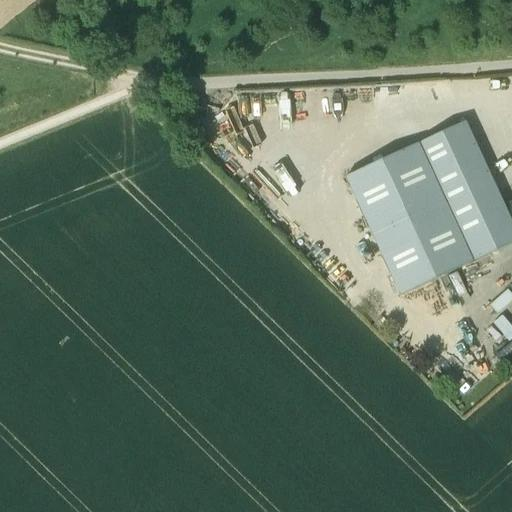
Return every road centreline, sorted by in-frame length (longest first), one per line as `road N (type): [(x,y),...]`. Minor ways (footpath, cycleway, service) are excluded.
road 1 (unclassified): [(511,65),(149,79)]
road 2 (unclassified): [(0,143),(149,79)]
road 3 (track): [(0,48),(149,79)]
